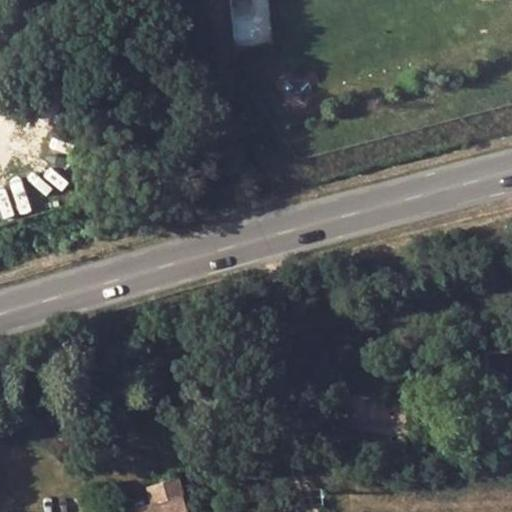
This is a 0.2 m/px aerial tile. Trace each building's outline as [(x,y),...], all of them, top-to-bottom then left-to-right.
[(511,377),(511,349),(487,351),(489,380),(511,377)] [(334,374),(335,361),(322,360),(322,373),(334,374)] [(329,420),(404,425),(409,368),(335,361),(334,374),(329,420)] [(404,425),(329,420),(327,441),(402,448),(404,425)] [(180,477),(185,492),(203,487),(198,472),(180,477)] [(139,506),(141,511),(157,511),(190,502),(185,492),(180,477),(151,486),(155,501),(139,506)] [(192,511),(190,502),(157,511),(192,511)]
